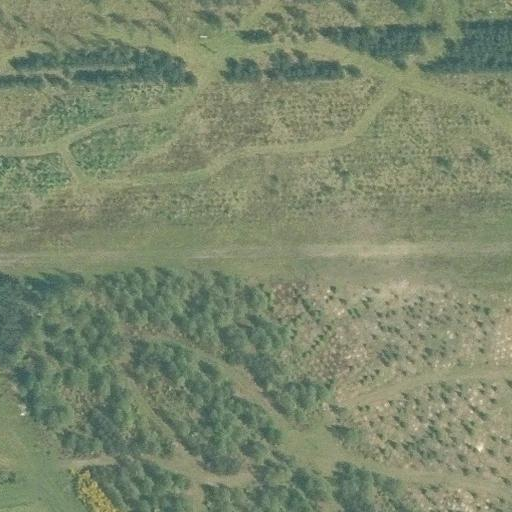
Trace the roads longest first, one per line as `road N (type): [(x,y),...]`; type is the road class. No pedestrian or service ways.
road 1 (track): [(511,124),(487,105),(323,47),(232,47),(97,32),(0,55)]
road 2 (track): [(0,251),(511,241)]
road 3 (track): [(42,471),(140,466),(239,484),(313,445),(348,407),(432,381),(511,377)]
road 4 (track): [(0,152),(61,143),(81,177),(98,187),(183,179),(239,154),(345,140),(406,77)]
road 5 (track): [(196,480),(184,451),(129,383),(132,358),(154,343),(224,371),(313,445)]
road 6 (track): [(61,143),(118,120),(173,111),(272,0)]
road 7 (track): [(511,499),(403,480),(313,445)]
road 8 (track): [(0,411),(71,511)]
